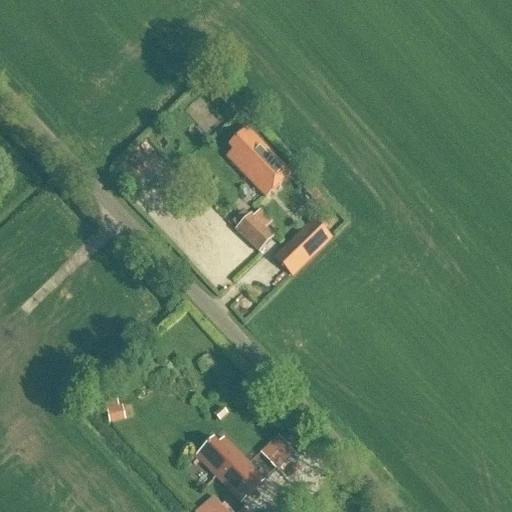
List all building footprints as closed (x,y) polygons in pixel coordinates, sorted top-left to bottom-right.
[(265,202),(290,178),(247,133),(228,151),(232,155),(226,161),(265,202)] [(150,199),(176,172),(145,142),(119,168),(150,199)] [(327,207),(308,186),(302,192),(306,195),(300,200),(306,207),(311,202),(321,212),(327,207)] [(258,257),(274,241),(265,233),(272,226),(260,215),(254,222),(251,219),(236,235),(258,257)] [(109,427),(125,424),(122,409),(106,412),(109,427)] [(258,455),(275,473),(295,453),(278,436),(258,455)] [(241,507),(264,485),(223,443),(218,448),(213,443),(195,461),(241,507)] [(222,511),(213,502),(201,511),(222,511)]
